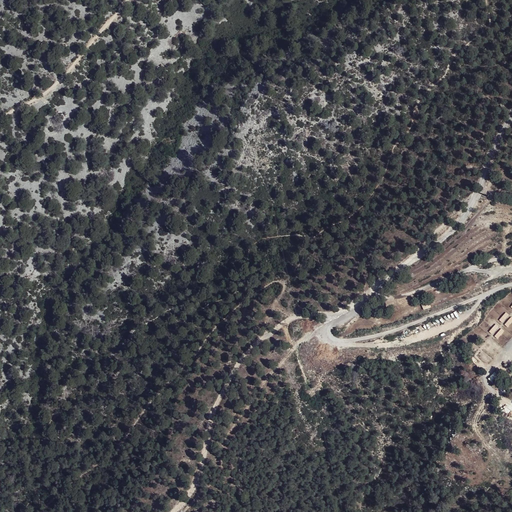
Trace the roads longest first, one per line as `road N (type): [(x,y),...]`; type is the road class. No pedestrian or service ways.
road 1 (track): [(18,511),(35,488),(29,441),(92,378),(114,335),(169,305),(207,307),(232,293),(254,244),(287,233),(308,240),(362,210),(415,118),(421,90),(484,27),(485,0)]
road 2 (track): [(330,313),(382,285),(486,194),(511,124)]
road 3 (track): [(175,511),(203,470),(214,414),(234,370),(269,330),(330,313)]
road 4 (track): [(330,313),(326,332),(348,342),(511,286)]
road 5 (track): [(0,117),(49,90),(124,0)]
